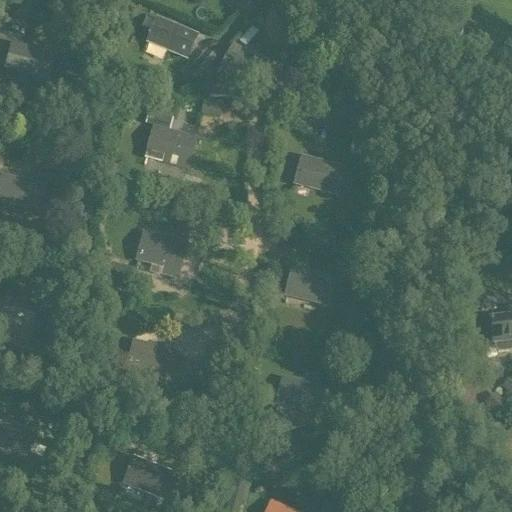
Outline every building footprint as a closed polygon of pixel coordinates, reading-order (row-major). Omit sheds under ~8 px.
[(235,0),(231,6),(241,15),(253,0),(235,0)] [(156,20),(146,44),(186,61),(196,36),(156,20)] [(4,71),(50,83),(56,56),(11,44),(4,71)] [(219,78),(210,98),(244,101),(249,92),(254,94),(271,67),(232,45),(215,76),(219,78)] [(206,51),(186,74),(197,83),(217,60),(206,51)] [(173,120),(148,113),(145,125),(170,131),(173,120)] [(153,127),(145,157),(190,169),(197,140),(169,132),(153,127)] [(373,150),(353,143),(349,155),(368,162),(373,150)] [(301,157),(294,187),(339,198),(346,169),(301,157)] [(0,177),(0,205),(39,215),(46,187),(0,175),(0,177)] [(189,238),(193,222),(180,219),(176,235),(189,238)] [(143,233),(136,263),(151,267),(149,274),(179,281),(181,274),(188,244),(143,233)] [(6,280),(23,288),(31,272),(14,264),(6,280)] [(107,264),(103,280),(112,282),(111,285),(128,289),(133,271),(116,266),(116,267),(107,264)] [(291,269),(284,298),(330,309),(336,280),(291,269)] [(44,285),(36,297),(48,304),(55,292),(44,285)] [(85,291),(83,306),(98,308),(100,293),(85,291)] [(0,340),(31,353),(43,322),(14,310),(9,324),(0,319),(0,340)] [(511,314),(488,317),(490,346),(511,343),(511,314)] [(133,341),(126,371),(170,383),(178,353),(133,341)] [(275,408),(319,419),(327,389),(282,378),(275,408)] [(329,419),(354,424),(356,413),(332,407),(329,419)] [(0,455),(27,466),(37,437),(0,422),(0,455)] [(122,486),(165,504),(176,475),(133,458),(122,486)] [(266,511),(290,511),(270,503),(266,511)]
